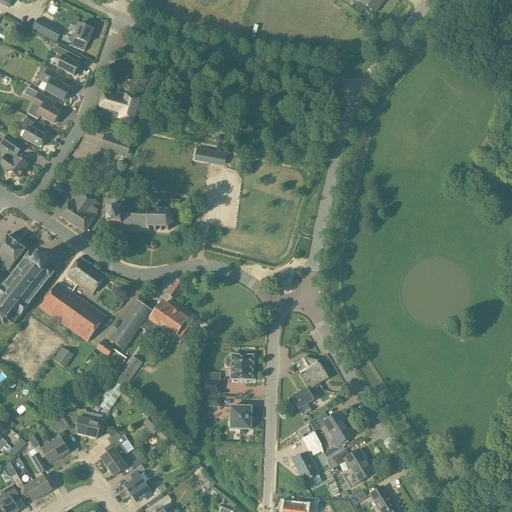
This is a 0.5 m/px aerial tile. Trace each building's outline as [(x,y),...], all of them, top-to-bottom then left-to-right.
[(364,0),(362,4),(374,13),(383,0),(364,0)] [(32,31),(56,43),(63,31),(38,19),(32,31)] [(75,39),(88,44),(93,29),(72,22),(69,29),(77,32),(75,39)] [(74,55),(57,46),(54,52),(57,54),(52,65),(74,76),(80,65),(71,61),(74,55)] [(118,84),(135,89),(136,85),(143,87),(144,83),(138,81),(144,59),(127,54),(118,84)] [(45,92),(64,101),(70,90),(61,85),(65,78),(48,69),(41,81),(49,85),(45,92)] [(99,113),(133,124),(141,100),(106,89),(99,113)] [(40,117),(54,124),(60,113),(53,110),(56,104),(39,94),(28,114),(38,120),(40,117)] [(39,148),(45,137),(33,130),(36,125),(25,118),(20,128),(27,132),(23,139),(39,148)] [(131,144),(105,136),(101,148),(128,156),(131,144)] [(7,171),(19,179),(23,171),(26,172),(27,169),(26,167),(28,165),(16,157),(23,147),(7,137),(1,145),(9,150),(0,164),(0,168),(6,173),(7,171)] [(218,160),(219,153),(197,149),(195,160),(202,162),(203,157),(218,160)] [(59,216),(85,232),(93,219),(97,214),(96,213),(98,210),(96,209),(99,204),(80,191),(72,204),(68,202),(59,216)] [(121,228),(148,230),(148,228),(167,229),(173,224),(173,217),(168,212),(149,211),(149,209),(122,207),(122,205),(112,204),(112,210),(108,210),(107,225),(121,226),(121,228)] [(0,266),(12,276),(24,261),(23,260),(28,255),(25,252),(26,252),(7,237),(0,245),(0,266)] [(6,321),(13,326),(29,306),(28,305),(49,278),(50,279),(54,273),(46,267),(47,265),(48,267),(50,265),(48,264),(49,263),(40,256),(39,257),(38,256),(37,258),(38,258),(37,260),(34,258),(34,259),(30,255),(28,254),(28,255),(23,260),(24,261),(12,276),(4,287),(3,286),(0,290),(0,323),(1,323),(2,325),(3,325),(3,323),(6,321)] [(106,276),(80,258),(66,278),(92,296),(106,276)] [(167,295),(174,300),(184,286),(176,281),(167,295)] [(106,318),(58,284),(40,309),(88,344),(106,318)] [(120,328),(133,338),(152,312),(138,302),(120,328)] [(176,335),(181,338),(190,325),(185,322),(186,321),(162,304),(155,314),(153,312),(141,329),(153,338),(161,327),(174,337),(176,335)] [(111,341),(124,350),(133,338),(120,328),(111,341)] [(102,340),(97,348),(121,365),(127,357),(102,340)] [(53,360),(65,368),(73,357),(61,348),(53,360)] [(114,382),(124,389),(142,364),(132,356),(114,382)] [(230,380),(251,381),(252,357),(228,356),(225,359),(225,366),(228,368),(231,368),(230,380)] [(299,376),(308,391),(329,379),(320,364),(318,365),(316,363),(318,362),(304,358),(305,360),(303,361),(302,359),(300,364),(299,364),(297,365),(297,367),(298,368),(299,369),(298,374),(300,373),(301,375),(299,376)] [(202,395),(221,396),(221,381),(203,380),(202,395)] [(97,405),(107,412),(124,389),(114,382),(110,387),(97,405)] [(314,388),(308,392),(311,396),(317,393),(314,388)] [(292,398),(303,415),(311,411),(307,405),(313,401),(307,390),(292,398)] [(205,408),(220,408),(220,398),(205,397),(205,408)] [(230,430),(250,430),(250,408),(230,408),(230,430)] [(75,434),(88,437),(91,421),(90,421),(92,414),(87,413),(86,410),(79,411),(80,418),(79,418),(75,434)] [(336,449),(339,449),(349,443),(347,440),(353,436),(351,437),(345,426),(346,425),(339,413),(329,419),(324,412),(309,423),(311,427),(314,432),(324,425),(333,440),(331,442),(336,449)] [(148,418),(143,423),(154,432),(158,427),(148,418)] [(57,422),(64,432),(69,429),(63,419),(57,422)] [(88,437),(97,440),(101,423),(91,421),(88,437)] [(53,425),(59,435),(64,432),(57,422),(53,425)] [(111,445),(114,443),(124,435),(121,431),(108,440),(111,445)] [(311,452),(313,456),(323,451),(321,446),(314,433),(302,439),(309,453),(311,452)] [(107,468),(121,459),(128,454),(121,445),(128,441),(124,435),(114,443),(118,448),(115,450),(101,460),(107,468)] [(29,439),(34,449),(39,446),(34,437),(29,439)] [(51,444),(59,458),(69,453),(60,438),(51,444)] [(9,452),(14,457),(26,444),(21,439),(9,452)] [(41,449),(49,464),(59,458),(51,444),(41,449)] [(367,462),(360,450),(349,457),(345,450),(332,458),(337,467),(345,462),(358,483),(374,473),(372,474),(365,462),(367,462)] [(293,461),(304,482),(318,475),(307,453),(293,461)] [(46,471),(37,455),(32,457),(41,473),(46,471)] [(134,463),(138,468),(141,466),(147,462),(143,456),(134,463)] [(107,468),(113,477),(127,468),(121,459),(107,468)] [(197,461),(190,464),(195,471),(198,469),(201,466),(197,461)] [(124,486),(130,495),(150,481),(144,473),(145,471),(141,466),(138,468),(131,473),(135,478),(124,486)] [(8,471),(18,488),(22,485),(13,469),(8,471)] [(195,471),(192,473),(195,477),(201,473),(198,469),(195,471)] [(43,476),(33,482),(42,497),(51,491),(43,476)] [(147,504),(162,494),(167,491),(162,484),(151,492),(149,489),(151,488),(152,487),(152,486),(152,485),(152,484),(150,481),(130,495),(136,504),(143,499),(147,504)] [(24,488),(33,502),(42,497),(33,482),(24,488)] [(0,502),(0,507),(2,511),(16,511),(18,511),(13,502),(20,498),(12,486),(0,493),(4,500),(0,502)] [(400,511),(396,505),(394,506),(383,488),(370,495),(380,511),(400,511)] [(349,499),(354,506),(367,498),(362,491),(349,499)] [(164,498),(162,494),(147,504),(150,508),(157,504),(161,509),(156,511),(166,511),(165,510),(170,506),(171,501),(168,495),(164,498)] [(284,506),(283,511),(305,511),(306,509),(310,510),(311,503),(298,501),(298,507),(284,506)]
